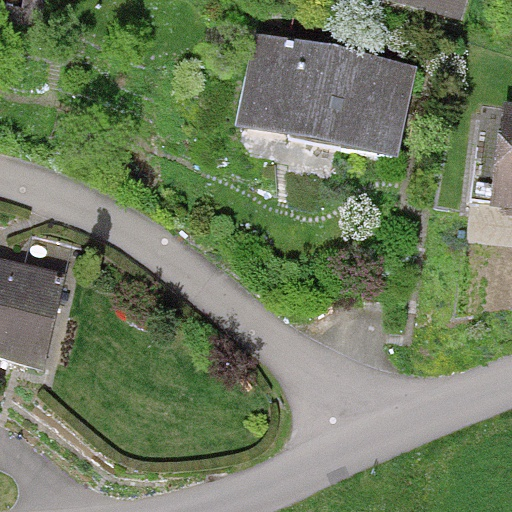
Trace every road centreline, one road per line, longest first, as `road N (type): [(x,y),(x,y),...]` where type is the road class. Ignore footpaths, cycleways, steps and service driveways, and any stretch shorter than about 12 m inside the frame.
road 1 (residential): [(356,444),(236,302),(96,206),(0,175)]
road 2 (residential): [(356,444),(197,511)]
road 3 (residential): [(511,382),(356,444)]
